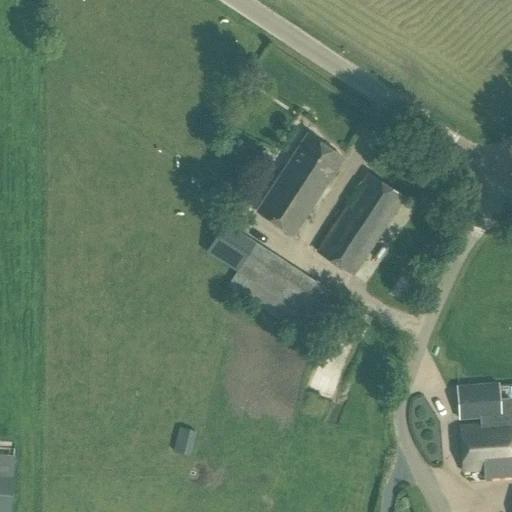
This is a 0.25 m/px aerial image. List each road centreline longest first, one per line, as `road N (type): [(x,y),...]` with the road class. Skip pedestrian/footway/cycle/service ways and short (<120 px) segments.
road 1 (unclassified): [(434,511),(408,459),(398,417),(402,387),(497,179)]
road 2 (unclassified): [(497,179),(225,0)]
